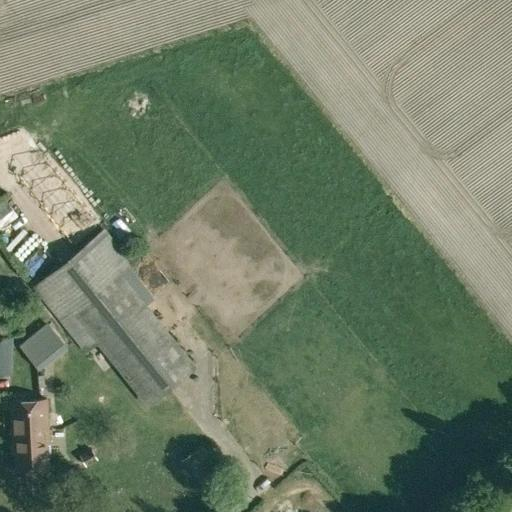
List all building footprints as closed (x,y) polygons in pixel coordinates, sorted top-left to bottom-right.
[(193,366),(119,274),(132,264),(104,229),(32,285),(86,353),(100,341),(149,402),(193,366)] [(37,246),(26,253),(35,267),(46,261),(37,246)] [(0,373),(12,374),(12,336),(7,337),(8,311),(0,310),(0,373)] [(15,451),(16,469),(47,468),(46,442),(48,442),(46,398),(10,400),(11,434),(12,451),(15,451)] [(86,463),(96,457),(90,447),(81,453),(86,463)] [(182,460),(202,486),(218,475),(198,448),(182,460)]
